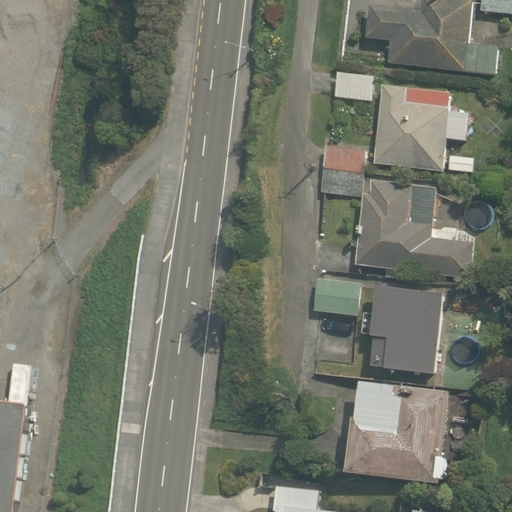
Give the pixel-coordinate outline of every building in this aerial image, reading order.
[(482,35),(484,11),(511,12),(511,0),(429,0),(429,10),(376,8),(375,40),(395,41),(394,67),(504,73),(506,37),(482,35)] [(378,74),(341,71),(339,97),(376,100),(378,74)] [(386,89),(380,165),(478,172),(480,155),(449,153),(451,137),(477,139),(479,113),(452,111),(454,94),(386,89)] [(364,172),(320,168),(318,192),(362,196),(364,172)] [(443,186),(373,180),(366,264),(474,273),(477,239),(439,236),(443,186)] [(323,277),(315,360),(440,372),(438,385),(483,390),(492,293),(323,277)] [(457,391),(363,380),(353,469),(447,480),(457,391)] [(0,511),(32,511),(44,407),(0,402),(0,511)] [(325,488),(281,482),(277,510),(289,511),(288,511),(342,511),(322,509),(325,488)]
